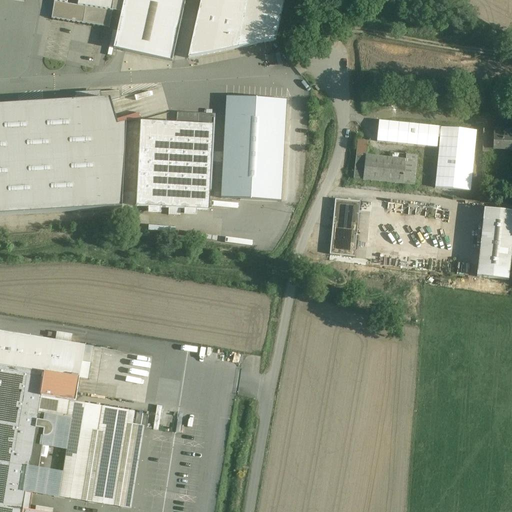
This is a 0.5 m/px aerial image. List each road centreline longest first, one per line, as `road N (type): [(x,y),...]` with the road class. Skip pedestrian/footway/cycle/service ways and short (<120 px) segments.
road 1 (unclassified): [(244,511),(291,263),(343,144),(338,87),(318,57)]
road 2 (track): [(511,56),(351,30),(318,57)]
